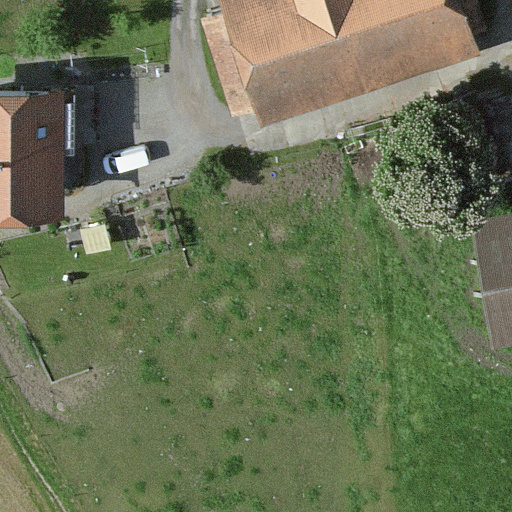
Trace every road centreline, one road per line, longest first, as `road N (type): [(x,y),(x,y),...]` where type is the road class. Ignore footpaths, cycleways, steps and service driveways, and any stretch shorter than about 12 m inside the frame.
road 1 (track): [(226,159),(360,511)]
road 2 (track): [(69,511),(0,398)]
